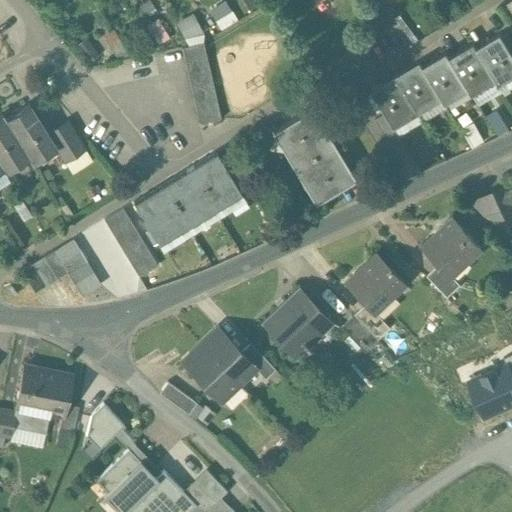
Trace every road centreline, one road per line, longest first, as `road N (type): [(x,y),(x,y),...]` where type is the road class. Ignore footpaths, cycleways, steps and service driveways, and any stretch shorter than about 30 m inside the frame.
road 1 (residential): [(419,187),(176,299),(88,325)]
road 2 (residential): [(88,325),(118,374),(191,431),(268,511)]
road 3 (residential): [(161,175),(343,68)]
road 4 (residential): [(0,279),(161,175)]
road 5 (residential): [(161,175),(37,43)]
road 6 (residential): [(343,68),(485,0)]
road 7 (residential): [(343,68),(419,187)]
road 8 (residential): [(497,448),(391,511)]
